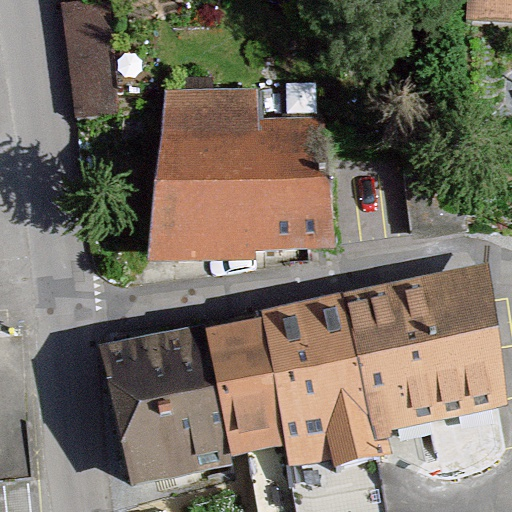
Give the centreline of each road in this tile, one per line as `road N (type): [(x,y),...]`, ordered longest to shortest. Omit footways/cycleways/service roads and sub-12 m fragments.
road 1 (residential): [(65,316),(428,263),(511,269)]
road 2 (residential): [(65,316),(24,0)]
road 3 (residential): [(80,511),(65,316)]
